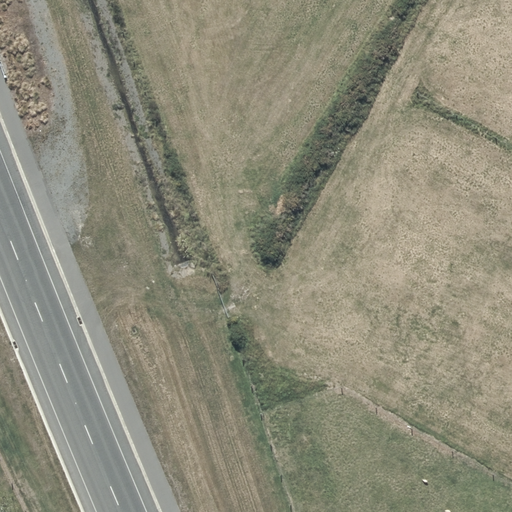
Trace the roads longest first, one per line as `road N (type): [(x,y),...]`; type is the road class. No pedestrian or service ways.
road 1 (tertiary): [(121,511),(0,213)]
road 2 (track): [(35,0),(65,167),(51,190),(0,207)]
